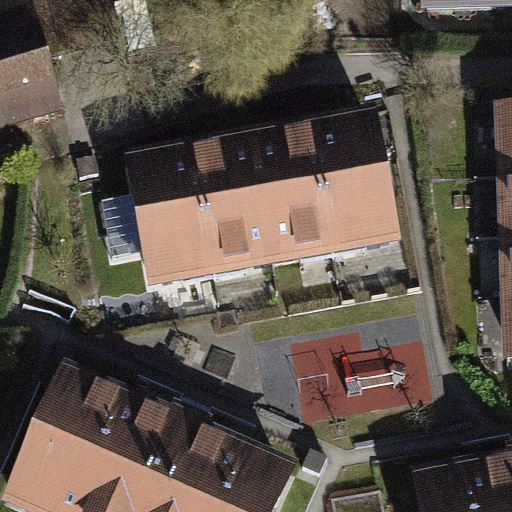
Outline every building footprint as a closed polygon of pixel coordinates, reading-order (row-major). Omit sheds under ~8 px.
[(0,0),(0,152),(63,136),(45,68),(125,47),(112,0),(57,0),(29,8),(26,0),(0,0)] [(511,0),(426,0),(427,20),(511,17),(511,0)] [(511,116),(494,117),(496,181),(511,180),(511,116)] [(377,122),(314,134),(340,272),(402,261),(377,122)] [(314,134),(252,145),(277,284),(340,272),(314,134)] [(252,145),(189,157),(215,295),(277,284),(252,145)] [(189,157),(127,169),(152,307),(215,295),(189,157)] [(511,180),(496,181),(498,245),(511,244),(511,180)] [(511,244),(498,245),(500,309),(511,309),(511,244)] [(511,309),(500,309),(502,374),(511,373),(511,309)] [(376,383),(315,376),(317,350),(300,348),(294,402),(373,411),(376,383)] [(0,511),(280,511),(294,482),(204,442),(209,429),(176,414),(171,426),(61,378),(0,511)] [(508,462),(412,479),(418,511),(511,511),(511,452),(506,454),(508,462)] [(339,511),(394,511),(393,491),(338,494),(339,511)]
